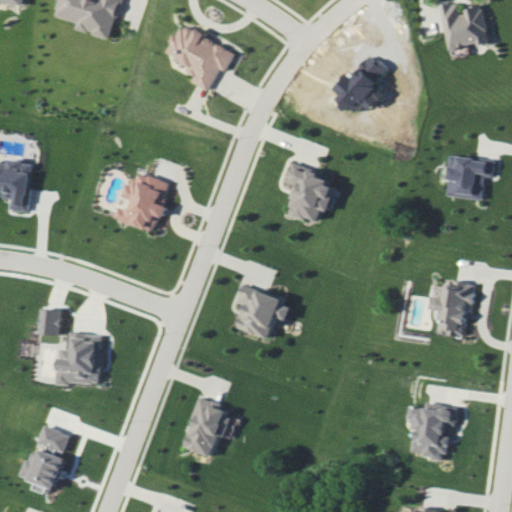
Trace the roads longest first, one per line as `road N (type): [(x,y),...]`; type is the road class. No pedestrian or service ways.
road 1 (residential): [(106,511),(263,98),(307,39)]
road 2 (residential): [(0,260),(178,312)]
road 3 (residential): [(245,0),(307,39),(358,0)]
